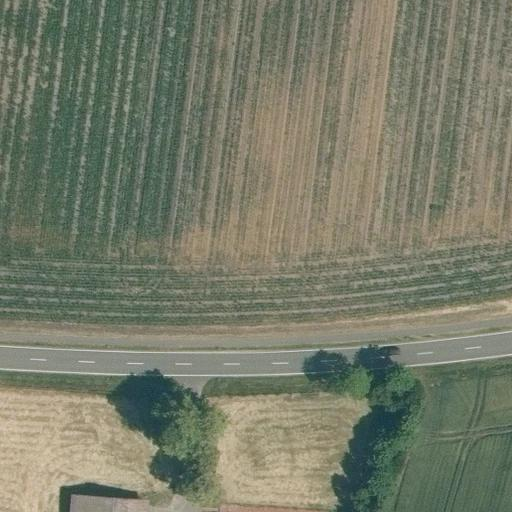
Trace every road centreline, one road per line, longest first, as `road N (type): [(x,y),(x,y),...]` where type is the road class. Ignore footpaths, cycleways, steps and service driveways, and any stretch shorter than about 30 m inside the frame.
road 1 (tertiary): [(511,343),(342,360),(0,355)]
road 2 (unknown): [(210,363),(191,511)]
